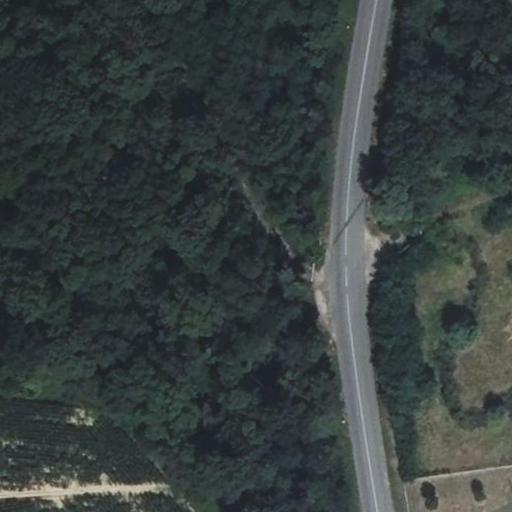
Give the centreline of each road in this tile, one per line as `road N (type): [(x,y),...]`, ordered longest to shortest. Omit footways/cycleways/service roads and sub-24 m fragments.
road 1 (tertiary): [(383,511),(348,274),(386,0)]
road 2 (track): [(348,274),(511,189)]
